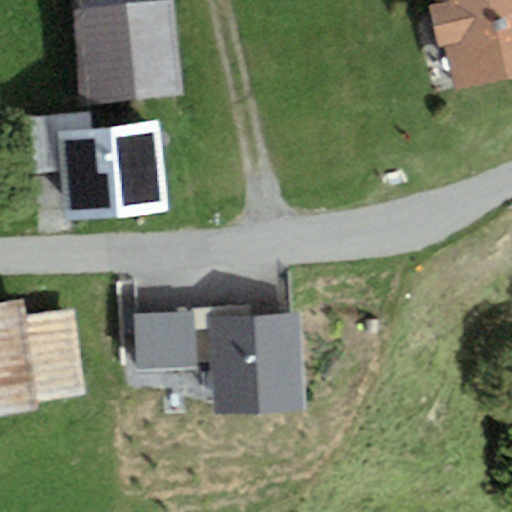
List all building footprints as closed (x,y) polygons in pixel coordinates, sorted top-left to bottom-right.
[(177,97),(167,0),(71,0),(82,106),(177,97)] [(511,0),(434,0),(436,3),(427,5),(437,47),(446,47),(456,92),(511,79),(511,0)] [(93,111),(24,118),(29,177),(61,174),(65,220),(165,210),(157,124),(95,130),(93,111)] [(19,303),(0,306),(0,417),(39,411),(37,403),(84,396),(72,316),(22,323),(19,303)] [(192,312),(136,315),(138,370),(194,368),(192,312)] [(300,315),(210,319),(214,415),(304,411),(300,315)]
